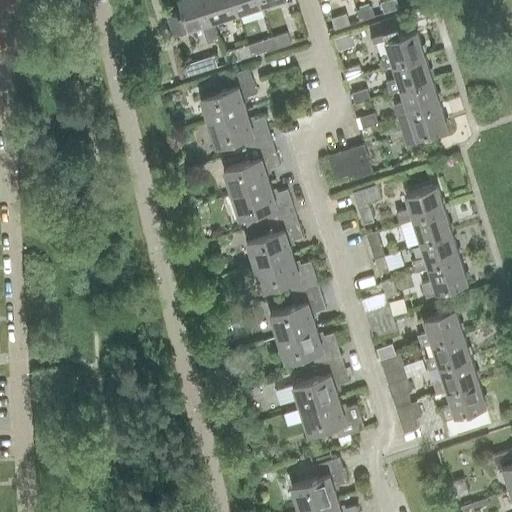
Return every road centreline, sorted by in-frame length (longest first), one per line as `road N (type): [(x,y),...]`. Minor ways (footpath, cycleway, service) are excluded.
road 1 (residential): [(385,511),(370,449),(384,422),(296,146),(332,117),(334,95),(306,0)]
road 2 (unclassified): [(220,511),(97,0)]
road 3 (residential): [(28,511),(0,71)]
